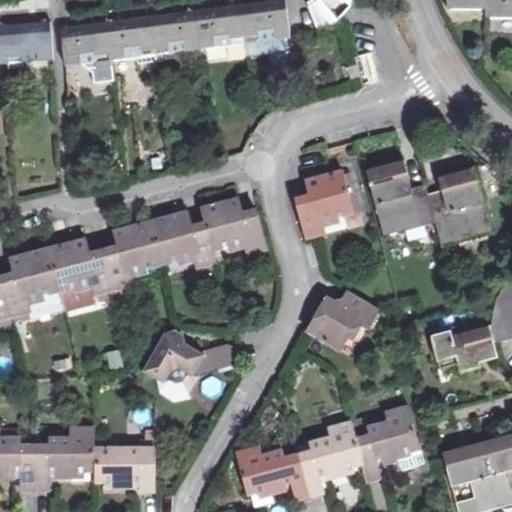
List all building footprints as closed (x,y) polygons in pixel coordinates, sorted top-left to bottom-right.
[(243,0),(235,0),(198,6),(203,46),(219,43),(218,42),(232,39),(231,33),(248,31),(243,0)] [(293,32),(289,9),(286,0),(243,0),(248,31),(262,29),(262,33),(279,31),(279,34),(293,32)] [(343,19),(353,3),(346,0),(320,0),(320,1),(311,4),(323,29),(343,19)] [(511,0),(485,0),(486,4),(486,11),(511,11),(511,0)] [(203,46),(198,6),(153,14),(158,46),(173,43),(174,50),(188,48),(203,46)] [(153,14),(109,21),(114,53),(115,60),(130,57),(146,55),(145,48),(158,46),(153,14)] [(489,27),(511,26),(511,16),(489,17),(489,27)] [(114,53),(109,21),(65,28),(70,66),(86,64),(102,61),(102,55),(114,53)] [(52,22),(30,23),(6,25),(8,57),(23,56),(23,61),(41,60),(55,59),(52,22)] [(0,65),(9,65),(8,57),(6,25),(0,25),(0,65)] [(218,42),(219,43),(220,48),(280,40),(279,34),(279,31),(262,33),(262,29),(248,31),(231,33),(232,39),(218,42)] [(146,55),(130,57),(131,64),(189,54),(188,48),(174,50),(173,43),(158,46),(145,48),(146,55)] [(102,61),(86,64),(96,72),(97,83),(118,80),(115,60),(114,53),(102,55),(102,61)] [(8,57),(9,65),(9,70),(41,68),(41,60),(23,61),(23,56),(8,57)] [(366,168),(369,179),(392,173),(392,168),(405,165),(403,158),(366,168)] [(383,234),(433,221),(440,246),(455,242),(451,225),(447,211),(445,203),(430,208),(426,193),(425,188),(411,191),(405,165),(392,168),(392,173),(369,179),(375,202),(393,198),(397,213),(379,218),(383,234)] [(438,176),(441,188),(445,203),(447,211),(465,206),(468,221),(451,225),(455,242),(491,232),(474,166),(438,176)] [(348,170),(343,172),(354,214),(345,217),(348,227),(362,224),(348,170)] [(354,214),(343,172),(305,182),(310,199),(296,203),(305,239),(326,234),(323,222),(345,217),(354,214)] [(441,188),(426,193),(430,208),(445,203),(441,188)] [(208,224),(215,251),(245,242),(248,253),(267,248),(258,213),(247,216),(243,199),(202,209),(208,224)] [(150,221),(163,261),(193,254),(196,265),(197,265),(217,259),(215,251),(208,224),(193,228),(189,212),(150,221)] [(104,250),(114,286),(134,280),(131,269),(163,261),(150,221),(114,231),(118,247),(104,250)] [(48,247),(59,288),(91,279),(94,290),(95,290),(114,286),(104,250),(92,253),(88,237),(48,247)] [(31,295),(59,288),(48,247),(11,257),(14,273),(2,276),(11,312),(32,307),(33,307),(31,295)] [(217,259),(197,265),(199,273),(220,268),(217,259)] [(479,364),(477,360),(496,354),(493,342),(511,335),(511,273),(504,282),(493,302),(489,323),(450,334),(449,329),(432,334),(441,366),(458,361),(460,370),(479,364)] [(0,315),(11,312),(2,276),(0,276),(0,315)] [(115,295),(114,286),(95,290),(97,300),(115,295)] [(377,311),(347,293),(340,306),(327,297),(307,332),(341,351),(356,325),(367,331),(377,311)] [(11,312),(13,323),(35,317),(32,307),(11,312)] [(0,326),(13,323),(11,312),(0,315),(0,326)] [(183,377),(237,362),(234,345),(226,342),(197,351),(177,339),(175,329),(164,333),(143,370),(160,382),(167,379),(175,383),(180,382),(183,377)] [(366,435),(356,438),(363,463),(367,479),(383,475),(377,453),(381,451),(385,462),(398,459),(396,454),(418,448),(407,406),(383,413),(385,421),(364,427),(366,435)] [(298,453),(309,495),(324,491),(318,468),(324,467),(327,478),(342,474),(341,469),(363,463),(356,438),(351,420),(329,426),(331,436),(310,442),(312,450),(298,453)] [(51,444),(35,444),(36,492),(50,492),(50,468),(56,469),(56,477),(73,477),(73,472),(95,472),(95,449),(95,429),(72,429),(72,438),(51,438),(51,444)] [(140,440),(139,450),(156,450),(156,430),(145,430),(145,440),(140,440)] [(511,430),(479,440),(482,448),(494,445),(496,450),(511,445),(511,430)] [(0,476),(15,477),(16,468),(23,468),(23,491),(36,492),(35,444),(19,444),(19,437),(0,437),(0,476)] [(443,450),(446,464),(471,457),(469,451),(482,448),(479,440),(443,450)] [(472,496),(456,500),(458,511),(476,511),(497,507),(511,502),(511,484),(511,485),(507,470),(511,468),(511,445),(496,450),(494,445),(482,448),(469,451),(471,457),(446,464),(452,485),(468,480),(472,496)] [(295,499),(309,495),(298,453),(286,457),(284,449),(261,456),(258,447),(237,453),(247,494),(270,488),(271,494),(286,489),(284,478),(290,477),(295,499)] [(396,454),(398,459),(401,469),(422,463),(418,448),(396,454)] [(156,450),(139,450),(95,449),(95,472),(95,481),(118,481),(118,486),(134,487),(134,479),(140,479),(139,491),(156,491),(156,450)] [(511,511),(511,502),(497,507),(498,511),(511,511)]
